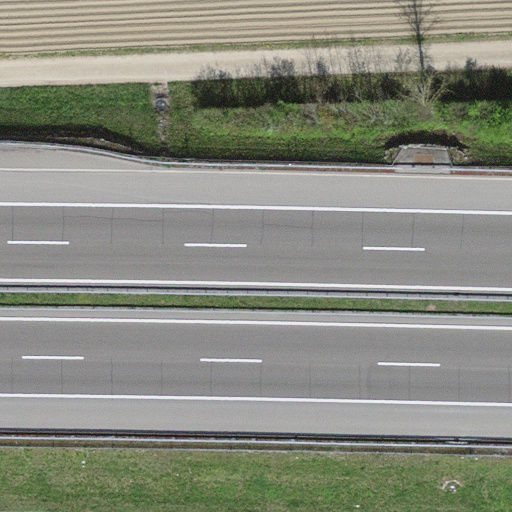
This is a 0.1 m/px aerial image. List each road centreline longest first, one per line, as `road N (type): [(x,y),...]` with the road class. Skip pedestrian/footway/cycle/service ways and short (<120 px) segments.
road 1 (motorway): [(0,357),(511,366)]
road 2 (motorway): [(511,251),(0,242)]
